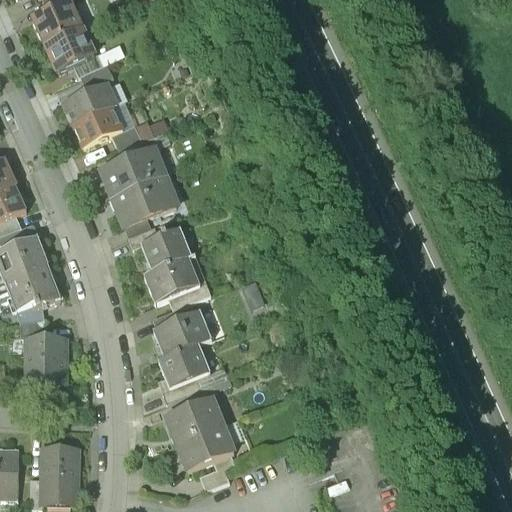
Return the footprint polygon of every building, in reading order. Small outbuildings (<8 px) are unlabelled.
[(45,0),(12,0),(18,13),(45,0)] [(196,0),(193,0),(251,109),(392,412),(432,511),(435,511),(395,411),(254,108),(196,0)] [(73,9),(32,27),(45,56),(86,38),(73,9)] [(99,66),(86,38),(45,56),(57,85),(99,66)] [(89,101),(110,91),(116,89),(109,73),(82,85),(89,101)] [(89,101),(63,113),(73,135),(115,116),(120,113),(110,91),(89,101)] [(125,139),(115,116),(73,135),(83,159),(113,146),(126,140),(125,139)] [(136,134),(125,139),(126,140),(113,146),(118,158),(96,168),(102,181),(130,169),(126,158),(143,150),(136,134)] [(102,181),(99,182),(113,213),(171,188),(159,157),(130,169),(102,181)] [(0,173),(0,204),(19,197),(7,170),(0,173)] [(184,219),(171,188),(113,213),(126,243),(184,219)] [(30,223),(19,197),(0,204),(0,235),(18,228),(30,223)] [(22,236),(18,228),(0,235),(0,246),(6,262),(38,249),(32,232),(22,236)] [(143,257),(168,247),(163,234),(129,248),(134,260),(143,257)] [(143,257),(155,285),(190,271),(194,269),(182,241),(168,247),(143,257)] [(6,262),(0,263),(0,279),(6,294),(49,276),(38,249),(6,262)] [(146,289),(158,317),(171,312),(202,299),(200,296),(190,271),(155,285),(146,289)] [(63,311),(49,276),(6,294),(18,323),(41,319),(63,311)] [(208,293),(200,296),(202,299),(171,312),(174,319),(153,327),(159,341),(196,325),(191,313),(213,304),(208,293)] [(45,328),(41,319),(18,323),(22,331),(22,346),(25,346),(45,346),(45,328)] [(155,343),(167,372),(201,358),(214,352),(202,323),(196,325),(159,341),(155,343)] [(70,394),(70,346),(45,346),(25,346),(25,394),(70,394)] [(160,375),(172,403),(212,386),(201,358),(167,372),(160,375)] [(165,430),(176,457),(227,436),(216,409),(165,430)] [(176,457),(189,486),(199,482),(234,468),(239,466),(227,436),(176,457)] [(80,509),(82,450),(41,448),(40,482),(39,507),(43,507),(80,509)] [(0,505),(19,505),(20,451),(0,451),(0,505)] [(234,468),(199,482),(206,501),(231,491),(227,480),(237,475),(234,468)] [(39,507),(40,482),(30,482),(30,511),(43,511),(43,507),(39,507)]
